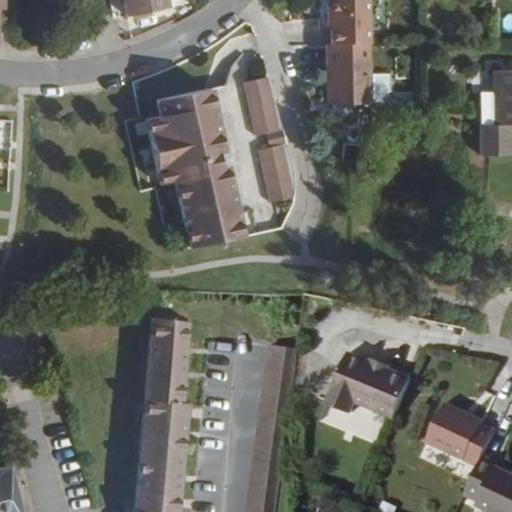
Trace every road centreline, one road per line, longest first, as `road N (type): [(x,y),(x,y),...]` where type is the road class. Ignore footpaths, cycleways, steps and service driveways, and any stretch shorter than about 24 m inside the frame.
road 1 (residential): [(0,72),(64,75),(123,64),(184,38),(238,0)]
road 2 (residential): [(297,236),(310,168),(257,0)]
